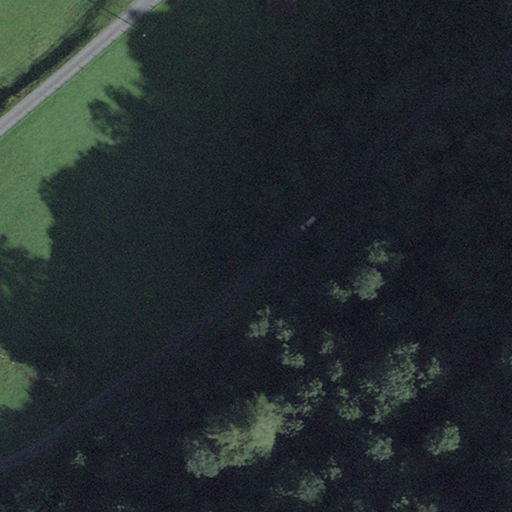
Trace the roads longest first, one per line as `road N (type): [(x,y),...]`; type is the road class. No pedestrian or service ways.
road 1 (unclassified): [(511,55),(417,113),(203,318),(48,442),(0,466)]
road 2 (unclassified): [(0,123),(147,0)]
